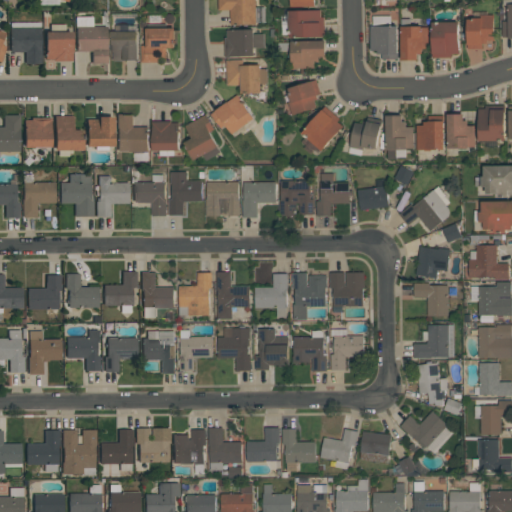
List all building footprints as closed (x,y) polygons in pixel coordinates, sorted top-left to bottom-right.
[(264,22),(255,22),(255,25),(230,25),(230,10),(218,10),(218,0),(255,0),(255,7),(264,7),(264,22)] [(511,37),(508,37),(502,37),(502,21),(508,21),(508,4),(511,3),(511,37)] [(325,37),(289,37),(288,35),(281,35),(281,15),(288,15),(288,10),(321,10),(321,17),(324,17),(325,37)] [(467,47),(467,17),(474,17),(474,11),(487,11),(487,14),(493,14),(494,40),(486,40),(486,43),(482,43),(482,47),(467,47)] [(397,26),(397,59),(381,59),(381,54),(377,54),(377,50),(370,50),(370,26),(372,26),(372,16),(390,16),(390,26),(397,26)] [(91,64),(91,52),(76,52),(76,27),(75,27),(75,17),(92,17),(92,26),(107,26),(107,64),(91,64)] [(428,48),(422,48),(422,53),(417,53),(417,59),(401,59),(401,26),(401,18),(411,18),(411,26),(422,26),(422,27),(428,27),(428,48)] [(459,53),(451,53),(451,57),(432,57),(432,22),(458,21),(459,53)] [(9,52),(9,27),(10,27),(10,22),(39,22),(39,27),(40,27),(40,49),(41,49),(41,63),(24,64),(24,52),(9,52)] [(71,32),(71,57),(72,57),(72,61),(52,61),(52,60),(44,60),(44,32),(50,32),(50,25),(64,25),(64,32),(71,32)] [(175,48),(166,48),(166,61),(141,62),(141,45),(146,45),(146,28),(175,27),(175,48)] [(226,37),(226,30),(254,29),(254,34),(264,33),(264,47),(254,47),(254,56),(230,56),(230,57),(224,57),(224,37),(226,37)] [(138,60),(123,60),(111,60),(111,31),(138,31),(138,60)] [(288,57),(288,50),(277,51),(277,42),(291,42),(291,41),(325,40),(325,57),(319,57),(319,61),(314,61),(314,68),(293,68),(292,62),(291,62),(291,57),(288,57)] [(241,93),(241,84),(227,85),(226,60),(243,59),(243,64),(261,64),(261,69),(267,69),(267,83),(261,83),(261,92),(241,93)] [(289,88),(316,79),(321,94),(316,95),(317,99),(314,100),(316,107),(292,115),(287,101),(290,100),(288,93),(290,92),(289,88)] [(210,113),(237,94),(254,118),(233,134),(226,124),(220,128),(210,113)] [(478,140),(478,108),(485,108),(485,104),(505,104),(505,140),(478,140)] [(322,150),(302,133),(325,106),(340,119),(338,121),(343,126),(322,150)] [(148,160),(134,160),(134,151),(117,151),(117,129),(116,129),(116,114),(133,114),(133,127),(148,126),(148,160)] [(184,142),(192,138),(185,125),(206,114),(214,129),(210,131),(218,147),(217,147),(220,152),(206,160),(203,155),(193,160),(184,142)] [(448,148),(447,114),(463,114),(464,120),(467,120),(468,125),(474,125),(475,146),(468,146),(468,148),(448,148)] [(0,127),(3,127),(3,116),(20,115),(20,130),(19,130),(19,152),(0,152),(0,127)] [(386,115),(402,115),(402,121),(406,121),(406,127),(413,127),(413,148),(407,148),(407,149),(406,149),(406,157),(396,157),(396,159),(388,159),(388,149),(386,149),(386,115)] [(443,115),(443,120),(444,120),(444,149),(416,149),(416,124),(423,124),(423,120),(428,120),(428,115),(443,115)] [(72,116),(73,130),(82,130),(82,150),(72,150),(72,154),(68,154),(68,157),(58,157),(58,151),(54,151),(54,116),(72,116)] [(376,148),(372,147),(371,148),(363,147),(362,149),(349,146),(355,122),(366,124),(368,116),(383,119),(376,148)] [(113,117),(113,132),(112,132),(112,147),(86,147),(86,119),(98,119),(98,117),(113,117)] [(23,120),(31,120),(31,118),(50,118),(50,148),(23,148),(23,120)] [(152,150),(152,123),(151,123),(151,121),(171,121),(171,123),(178,123),(179,150),(174,150),(174,155),(159,155),(159,150),(152,150)] [(394,178),(401,165),(414,172),(407,185),(394,178)] [(486,194),(486,186),(481,186),(474,186),(474,177),(481,177),(481,176),(483,176),(483,165),(511,165),(511,194),(508,194),(508,197),(495,197),(495,194),(486,194)] [(169,215),(169,199),(172,199),(172,184),(170,184),(170,170),(187,170),(187,180),(202,180),(202,201),(183,201),(183,214),(169,215)] [(316,215),(316,201),(320,201),(320,182),(320,173),(333,173),(333,182),(349,182),(349,202),(330,203),(330,215),(316,215)] [(92,217),(73,217),(74,204),(59,204),(59,183),(68,183),(68,174),(90,174),(90,201),(92,201),(92,217)] [(166,216),(151,216),(151,202),(133,202),(133,182),(152,181),(152,174),(163,174),(163,182),(165,182),(165,198),(166,198),(166,216)] [(275,181),(276,202),(257,202),(257,217),(243,217),(242,199),(244,199),(243,174),(253,174),(253,182),(275,181)] [(109,217),(95,217),(95,202),(98,202),(98,186),(97,186),(97,176),(110,176),(110,183),(128,183),(128,203),(109,203),(109,217)] [(358,189),(376,187),(375,179),(384,178),(388,205),(360,209),(358,189)] [(279,216),(279,199),(280,199),(280,180),(313,180),(313,198),(314,198),(314,214),(299,214),(299,203),(296,203),(296,215),(279,216)] [(206,215),(206,198),(207,198),(207,182),(238,181),(238,199),(240,199),(240,215),(206,215)] [(21,217),(21,200),(22,199),(22,183),(54,182),(54,203),(36,203),(36,217),(21,217)] [(19,218),(4,218),(4,205),(0,205),(0,184),(15,184),(16,202),(19,202),(19,218)] [(448,216),(430,231),(418,216),(408,225),(398,214),(411,203),(412,206),(433,189),(433,190),(438,186),(446,195),(445,196),(450,202),(446,205),(449,209),(449,212),(448,216)] [(493,228),(474,229),(474,210),(480,210),(480,212),(481,212),(481,200),(511,200),(511,229),(506,230),(506,232),(493,232),(493,228)] [(461,236),(448,242),(442,228),(455,223),(461,236)] [(497,244),(497,263),(509,263),(509,278),(495,279),(495,276),(479,276),(479,277),(469,277),(469,259),(470,259),(470,250),(476,250),(476,244),(497,244)] [(450,249),(447,270),(438,269),(437,277),(416,275),(420,246),(438,249),(438,247),(450,249)] [(136,271),(136,287),(132,287),(132,306),(130,306),(130,313),(120,313),(120,306),(103,306),(103,285),(121,285),(121,272),(136,271)] [(250,285),(250,315),(232,316),(232,319),(217,319),(217,304),(218,304),(218,289),(216,289),(216,271),(231,271),(231,285),(250,285)] [(154,308),(154,318),(142,318),(142,308),(142,291),(140,291),(140,272),(155,272),(155,287),(173,287),(173,308),(154,308)] [(179,314),(179,285),(197,285),(197,272),(212,272),(212,288),(209,288),(209,315),(188,315),(188,314),(179,314)] [(325,306),(307,306),(307,319),(293,319),(293,304),(295,304),(295,288),(292,288),(292,272),(307,272),(307,285),(308,285),(308,275),(327,275),(327,287),(325,287),(325,306)] [(333,306),(332,288),(329,288),(329,272),(345,272),(345,285),(346,285),(346,272),(364,272),(364,288),(363,288),(363,306),(333,306)] [(287,273),(287,290),(286,290),(286,317),(277,318),(277,307),(254,308),(254,287),(273,286),(273,273),(287,273)] [(79,274),(79,288),(98,287),(98,308),(68,308),(67,290),(65,290),(65,274),(79,274)] [(21,288),(21,309),(2,309),(2,313),(0,313),(0,275),(3,275),(3,288),(21,288)] [(60,275),(60,291),(58,291),(58,309),(27,310),(27,289),(45,289),(45,275),(60,275)] [(511,281),(511,296),(499,296),(499,297),(511,297),(511,314),(478,314),(478,286),(496,286),(496,281),(511,281)] [(448,316),(427,316),(427,297),(414,297),(414,283),(430,283),(430,285),(447,285),(448,316)] [(511,358),(497,358),(497,357),(478,357),(478,327),(496,326),(496,324),(511,324),(511,358)] [(453,356),(431,356),(431,358),(412,358),(412,343),(427,343),(427,340),(423,340),(423,331),(427,331),(427,325),(453,325),(453,356)] [(218,358),(217,337),(224,337),(224,328),(250,327),(250,338),(248,338),(248,355),(250,355),(250,370),(236,370),(236,358),(218,358)] [(258,328),(275,328),(275,336),(288,336),(289,365),(279,365),(279,364),(269,364),(269,369),(255,369),(255,355),(259,355),(259,339),(258,339),(258,328)] [(331,369),(330,354),(333,354),(333,336),(330,336),(330,329),(346,328),(347,335),(363,335),(363,356),(345,356),(345,369),(331,369)] [(180,329),(190,329),(190,336),(212,336),(212,357),(194,358),(194,370),(179,371),(179,354),(180,354),(180,329)] [(20,330),(20,357),(22,357),(23,372),(9,373),(8,360),(0,360),(0,338),(7,338),(7,330),(20,330)] [(65,337),(87,337),(87,330),(98,330),(98,343),(96,343),(96,356),(98,356),(99,371),(85,371),(85,358),(65,358),(65,337)] [(292,361),(292,356),(293,356),(293,337),(311,337),(312,330),(315,330),(319,330),(321,330),(322,331),(322,336),(323,336),(323,353),(326,353),(326,370),(312,370),(312,358),(310,358),(310,361),(292,361)] [(28,375),(28,356),(29,356),(29,340),(28,340),(28,331),(42,331),(42,339),(60,339),(60,360),(48,360),(48,362),(42,362),(42,375),(28,375)] [(141,338),(146,338),(146,331),(174,331),(175,374),(160,374),(160,360),(142,360),(141,338)] [(106,338),(136,338),(136,359),(118,359),(118,373),(104,373),(103,357),(106,357),(106,338)] [(417,364),(437,362),(439,378),(446,378),(447,390),(442,390),(443,404),(435,405),(435,403),(429,403),(428,392),(420,393),(417,364)] [(478,362),(499,362),(500,381),(511,381),(511,395),(496,395),(496,394),(479,394),(478,362)] [(443,409),(448,397),(462,403),(457,414),(443,409)] [(511,400),(511,415),(500,415),(500,433),(481,433),(480,418),(474,418),(474,405),(480,405),(498,405),(498,400),(511,400)] [(400,426),(410,415),(420,424),(432,410),(454,431),(434,453),(426,446),(424,448),(400,426)] [(222,463),(222,470),(210,470),(210,445),(208,445),(208,427),(223,427),(223,442),(241,441),(242,462),(222,463)] [(246,461),(246,440),(265,440),(265,427),(279,427),(279,443),(277,443),(277,460),(265,460),(265,461),(246,461)] [(169,428),(169,444),(168,444),(168,463),(138,463),(137,444),(135,444),(135,429),(149,429),(149,442),(150,442),(150,428),(169,428)] [(285,462),(285,444),(282,444),(282,428),(296,428),(297,441),(315,441),(315,462),(296,462),(296,471),(286,471),(286,462),(285,462)] [(335,466),(336,460),(320,457),(324,437),(342,440),(344,428),(359,431),(356,446),(352,445),(347,469),(335,466)] [(118,464),(99,465),(99,443),(117,443),(117,430),(132,429),(132,447),(131,447),(131,472),(118,472),(118,464)] [(205,429),(205,445),(203,445),(203,474),(195,474),(195,463),(173,463),(173,444),(172,444),(172,434),(189,434),(189,439),(192,439),(191,429),(205,429)] [(21,444),(21,467),(3,467),(3,474),(0,474),(0,430),(2,430),(2,444),(21,444)] [(58,430),(58,447),(57,447),(58,465),(56,465),(56,472),(44,472),(43,465),(26,465),(25,444),(44,444),(43,431),(58,430)] [(94,476),(80,476),(80,474),(61,475),(61,463),(62,463),(62,448),(61,448),(61,430),(75,430),(75,445),(81,445),(81,430),(95,430),(95,446),(94,446),(94,468),(94,476)] [(387,462),(360,459),(360,452),(363,431),(391,434),(389,455),(388,455),(387,462)] [(499,439),(499,457),(511,457),(511,472),(496,472),(496,469),(472,469),(472,458),(478,458),(478,439),(499,439)] [(418,475),(406,476),(398,462),(409,456),(416,468),(417,468),(420,473),(418,475)] [(368,511),(350,511),(334,511),(334,508),(336,508),(336,490),(347,490),(347,485),(358,485),(358,479),(368,479),(368,511)] [(444,490),(444,511),(425,511),(411,511),(411,509),(414,509),(414,481),(424,481),(424,491),(444,490)] [(221,511),(221,493),(240,493),(240,482),(252,482),(252,511),(253,511),(221,511)] [(448,511),(448,510),(449,510),(449,491),(469,491),(469,482),(480,482),(480,509),(483,509),(483,511),(448,511)] [(144,511),(144,495),(158,494),(158,483),(178,483),(179,497),(173,497),(173,511),(144,511)] [(404,483),(404,492),(405,492),(405,510),(407,510),(407,511),(373,511),(373,492),(395,492),(395,483),(404,483)] [(263,511),(262,493),(263,493),(263,484),(271,484),(271,493),(291,493),(291,511),(263,511)] [(327,484),(327,509),(330,509),(330,511),(296,511),(296,510),(297,510),(297,484),(311,484),(311,486),(313,486),(313,484),(327,484)] [(68,511),(68,494),(88,494),(88,485),(99,485),(99,493),(100,493),(100,511),(68,511)] [(106,511),(109,511),(109,485),(119,485),(119,492),(139,492),(139,511),(106,511)] [(0,511),(0,497),(8,497),(8,488),(22,488),(22,511),(0,511)] [(511,510),(501,511),(487,511),(487,509),(489,509),(489,490),(511,490),(511,510)] [(33,511),(33,494),(63,494),(63,511),(33,511)] [(185,511),(185,494),(215,494),(215,511),(185,511)]
